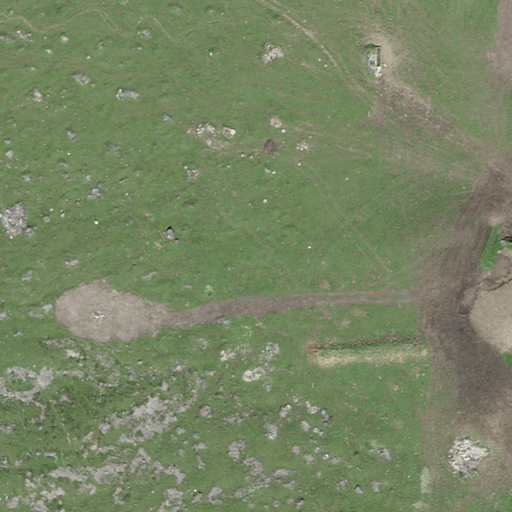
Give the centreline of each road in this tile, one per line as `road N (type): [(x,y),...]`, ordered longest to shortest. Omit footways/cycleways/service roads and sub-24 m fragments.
road 1 (track): [(421,511),(396,123)]
road 2 (track): [(315,41),(396,123),(511,165)]
